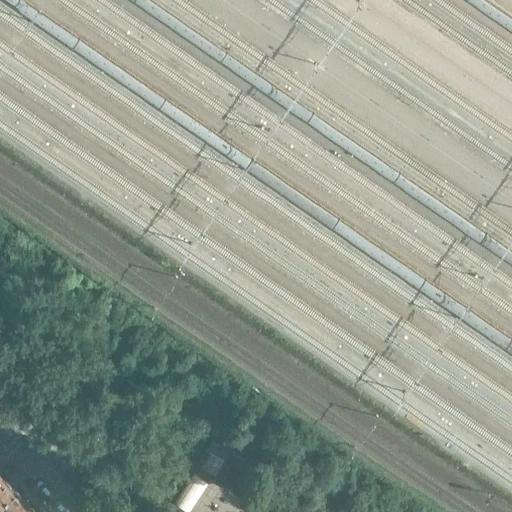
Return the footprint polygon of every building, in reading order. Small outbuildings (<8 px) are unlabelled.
[(174,452),(180,443),(169,436),(163,445),(174,452)] [(278,481),(213,440),(207,449),(210,451),(200,464),(215,475),(213,478),(252,503),(266,482),(274,487),(278,481)] [(189,510),(209,481),(195,472),(176,501),(189,510)] [(0,495),(10,485),(0,474),(0,495)] [(35,511),(10,485),(0,495),(0,511),(35,511)]
